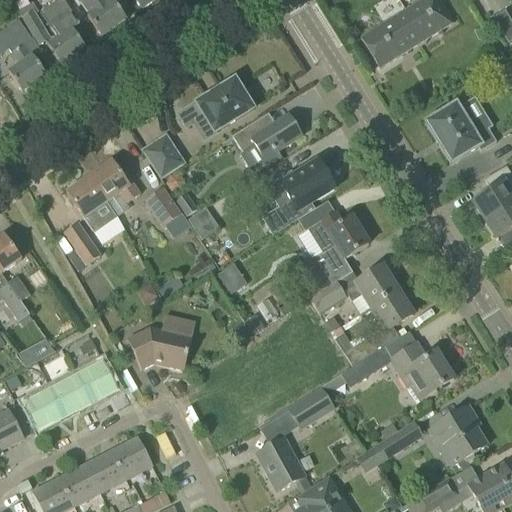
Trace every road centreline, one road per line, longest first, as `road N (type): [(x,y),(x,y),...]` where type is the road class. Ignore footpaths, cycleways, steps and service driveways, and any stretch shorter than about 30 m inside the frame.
road 1 (tertiary): [(511,349),(292,0)]
road 2 (unclassified): [(0,174),(249,0)]
road 3 (residential): [(220,511),(162,407),(0,490)]
